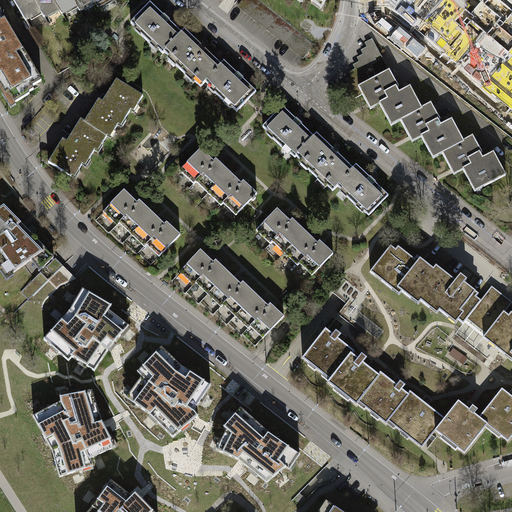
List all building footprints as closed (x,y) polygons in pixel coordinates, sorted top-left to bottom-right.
[(13,0),(25,20),(41,11),(33,0),(13,0)] [(33,0),(41,11),(44,16),(58,8),(53,0),(33,0)] [(53,0),(58,8),(61,13),(76,4),(73,0),(53,0)] [(73,0),(76,4),(79,9),(94,0),(93,0),(73,0)] [(243,0),(238,8),(304,59),(315,44),(257,0),(243,0)] [(304,0),(310,0),(321,8),(325,0),(300,0),(303,2),(304,0)] [(439,38),(434,43),(444,51),(438,59),(446,66),(452,58),(455,60),(471,42),(477,47),(502,17),(486,4),(488,0),(438,0),(420,21),(423,23),(416,32),(425,39),(432,32),(439,38)] [(164,52),(182,33),(151,3),(131,23),(141,34),(140,35),(150,44),(153,42),(156,45),(155,47),(162,54),(164,52)] [(0,63),(22,50),(4,20),(0,22),(0,63)] [(205,82),(221,64),(185,30),(182,33),(164,52),(171,59),(173,57),(178,62),(175,65),(186,75),(189,72),(194,77),(192,79),(200,86),(205,82)] [(359,87),(389,71),(374,41),(367,45),(369,49),(363,52),(365,56),(359,59),(361,64),(355,67),(357,71),(351,74),(354,78),(347,81),(349,85),(342,89),(348,101),(353,99),(363,94),(359,87)] [(501,98),(511,107),(504,114),(511,121),(511,47),(486,78),(488,79),(482,87),(491,95),(498,87),(505,93),(501,98)] [(41,81),(22,50),(0,63),(0,84),(6,94),(7,93),(14,103),(29,94),(28,92),(33,89),(32,86),(41,81)] [(256,91),(225,61),(221,64),(205,82),(212,88),(213,87),(217,90),(214,93),(224,103),(225,101),(236,112),(256,91)] [(389,71),(359,87),(363,94),(367,103),(377,98),(388,120),(398,115),(400,120),(422,109),(410,86),(400,91),(389,71)] [(107,136),(111,129),(114,131),(121,119),(125,119),(134,104),(136,106),(143,96),(116,80),(103,103),(98,100),(84,122),(107,136)] [(422,109),(400,120),(409,136),(419,131),(430,153),(439,148),(442,153),(463,142),(451,120),(442,125),(431,104),(422,109)] [(296,156),(314,137),(283,106),(263,127),(274,137),(272,139),(282,148),(285,145),(289,149),(287,151),(294,157),(296,156)] [(48,162),(71,176),(75,169),(77,171),(84,159),(89,159),(98,144),(101,146),(107,136),(84,122),(80,120),(66,143),(62,140),(48,162)] [(337,185),(353,168),(318,133),(314,137),(296,156),(304,163),(306,161),(311,166),(308,169),(318,179),(321,176),(326,181),(324,183),(332,190),(337,185)] [(463,142),(442,153),(450,169),(460,164),(471,185),(481,181),(483,185),(504,174),(493,152),(483,157),(472,137),(463,142)] [(236,218),(257,197),(244,184),(242,187),(216,162),(214,165),(201,152),(181,172),(195,186),(197,184),(221,207),(223,205),(236,218)] [(388,195),(357,165),(353,168),(337,185),(344,192),(346,191),(349,194),(346,197),(357,206),(358,205),(368,216),(388,195)] [(130,234),(151,212),(142,203),(140,206),(124,190),(103,212),(118,226),(120,224),(130,234)] [(53,257),(2,206),(0,207),(0,266),(0,267),(4,264),(11,274),(36,256),(44,266),(53,257)] [(167,227),(151,212),(130,234),(144,247),(147,245),(160,257),(180,236),(169,225),(167,227)] [(284,255),(304,233),(293,223),(290,226),(277,213),(258,233),(272,246),(273,245),(284,255)] [(318,248),(304,233),(284,255),(298,268),(300,266),(313,278),(333,257),(320,245),(318,248)] [(390,246),(370,272),(392,289),(395,286),(411,299),(413,295),(429,308),(432,305),(448,317),(451,314),(463,324),(467,319),(486,333),(483,337),(489,342),(492,338),(498,343),(495,347),(505,355),(507,351),(511,354),(511,313),(511,312),(509,316),(504,312),(510,305),(503,299),(505,296),(491,286),(480,300),(476,297),(478,294),(464,283),(467,280),(460,275),(455,281),(435,266),(433,269),(416,256),(413,260),(398,248),(395,250),(390,246)] [(207,294),(228,273),(218,263),(216,265),(200,250),(179,272),(194,286),(196,283),(207,294)] [(61,265),(55,258),(21,292),(27,299),(61,265)] [(50,279),(58,291),(75,279),(66,267),(50,279)] [(234,316),(256,294),(246,284),(243,287),(228,273),(207,294),(220,307),(222,305),(234,316)] [(112,306),(83,290),(78,298),(81,300),(77,306),(74,305),(70,312),(65,317),(67,320),(60,327),(58,324),(44,340),(52,346),(54,344),(60,350),(58,352),(68,361),(72,357),(79,362),(81,359),(88,363),(87,366),(94,371),(108,350),(121,336),(118,333),(126,325),(109,311),(112,306)] [(271,309),(256,294),(234,316),(247,329),(250,326),(263,338),(284,317),(273,307),(271,309)] [(326,329),(303,358),(310,363),(311,361),(318,366),(316,369),(322,374),(324,371),(332,377),(351,354),(353,351),(337,338),(340,334),(336,331),(333,335),(326,329)] [(181,367),(162,348),(152,357),(154,360),(148,367),(145,365),(138,372),(142,377),(128,396),(138,402),(136,405),(150,415),(153,412),(160,420),(158,422),(173,437),(181,430),(179,428),(187,422),(189,424),(198,416),(194,411),(199,402),(197,400),(203,392),(205,393),(211,385),(181,367)] [(332,377),(328,382),(335,388),(336,386),(350,397),(349,399),(355,405),(359,399),(378,376),(361,363),(366,358),(361,354),(357,359),(351,354),(332,377)] [(378,376),(359,399),(367,405),(365,407),(372,412),(373,410),(381,416),(380,418),(386,423),(389,419),(408,395),(401,389),(404,385),(400,381),(397,385),(381,372),(378,376)] [(92,390),(60,397),(61,401),(33,416),(43,434),(46,432),(51,441),(48,443),(52,450),(55,461),(58,460),(61,468),(58,469),(60,477),(93,467),(91,458),(112,449),(106,438),(109,436),(101,421),(98,422),(95,412),(99,411),(92,390)] [(511,398),(502,390),(479,420),(485,425),(508,442),(511,436),(511,398)] [(408,395),(389,419),(396,424),(395,426),(402,432),(403,430),(410,435),(408,437),(422,448),(436,430),(445,419),(410,392),(408,395)] [(445,419),(436,430),(464,452),(485,425),(479,420),(473,415),(476,411),(473,408),(470,412),(458,403),(445,419)] [(269,433),(241,408),(235,414),(238,416),(232,423),(230,420),(224,427),(226,430),(222,440),(225,441),(219,452),(238,460),(249,469),(252,466),(259,472),(257,475),(267,482),(286,467),(289,470),(300,454),(269,433)] [(108,492),(105,490),(94,505),(87,511),(154,511),(135,492),(132,496),(114,482),(108,492)]
